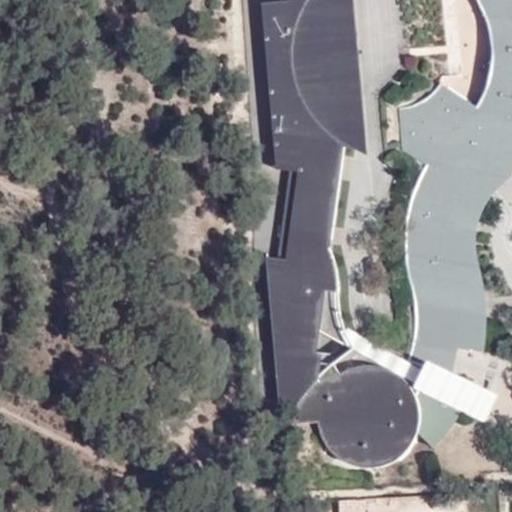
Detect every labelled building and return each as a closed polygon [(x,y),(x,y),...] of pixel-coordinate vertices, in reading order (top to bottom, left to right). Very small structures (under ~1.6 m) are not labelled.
[(271,0),(285,163),(306,168),(296,246),(277,248),(288,399),(301,399),(293,417),(326,417),(326,419),(330,430),(336,440),(345,448),(355,455),(366,459),(376,461),(387,461),(398,459),(409,454),(418,447),(425,438),(431,428),(447,440),(470,405),(387,358),(367,358),(350,366),(338,353),(334,354),(332,339),(332,324),(335,284),(348,283),(346,260),(341,243),(355,134),(342,127),(329,118),(318,107),(309,94),(303,81),(299,65),(297,48),(299,32),(302,15),(306,5),(309,0),(271,0)] [(329,118),(342,127),(355,134),(362,136),(378,138),(364,0),(309,0),(306,5),(302,15),(299,32),(297,48),(299,65),(303,81),(309,94),(318,107),(329,118)] [(424,320),(421,340),(417,353),(434,363),(448,327),(469,337),(466,267),(484,254),(486,236),(478,225),(473,221),(461,216),(466,202),(476,182),(488,163),(498,166),(511,166),(511,105),(510,104),(511,100),(511,0),(491,0),(498,18),(500,30),(501,48),(499,67),(496,77),(493,91),(489,99),(448,78),(439,88),(428,96),(415,102),(405,105),(408,140),(435,158),(426,178),(419,200),(416,218),(416,246),(419,273),(425,299),(425,300),(424,320)] [(473,221),(478,225),(486,236),(486,227),(489,212),(494,198),(501,185),(503,182),(511,172),(511,100),(510,104),(511,105),(511,166),(498,166),(488,163),(476,182),(466,202),(461,216),(473,221)] [(466,267),(469,337),(491,337),(491,335),(494,314),(495,293),(494,273),(489,252),(486,236),(484,254),(466,267)] [(338,353),(360,341),(365,338),(357,318),(355,313),(348,283),(335,284),(332,324),(332,339),(334,354),(338,353)] [(387,358),(470,405),(489,417),(498,400),(457,376),(434,363),(417,353),(357,318),(365,338),(360,341),(387,358)] [(448,327),(434,363),(457,376),(469,337),(448,327)] [(339,511),(365,511),(365,499),(339,500),(339,511)]
